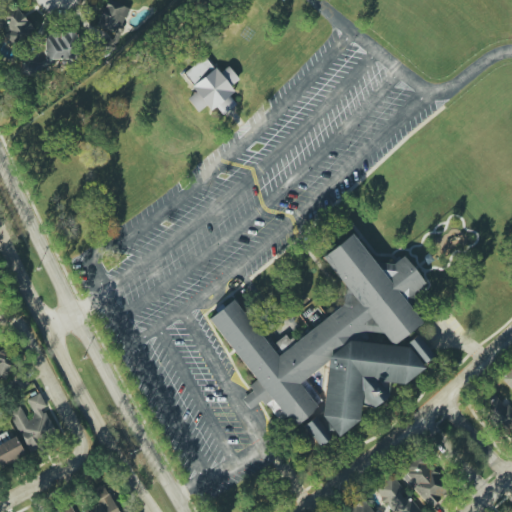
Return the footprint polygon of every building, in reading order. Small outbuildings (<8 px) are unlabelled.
[(106,0),(96,25),(120,34),(130,9),(107,0),(106,0)] [(0,14),(0,24),(7,44),(31,35),(20,7),(0,14)] [(44,34),(45,62),(21,63),(21,75),(35,75),(35,70),(41,70),(40,65),(51,65),(51,59),(74,58),(73,33),(44,34)] [(191,68),(199,80),(191,86),(195,93),(187,99),(197,112),(206,105),(210,111),(216,106),(222,115),(238,103),(227,88),(238,80),(228,66),(217,74),(205,57),(191,68)] [(203,318),(228,300),(271,356),(336,305),(339,290),(313,257),(343,234),(367,261),(388,262),(398,257),(421,283),(408,295),(408,310),(416,324),(410,330),(432,356),(315,449),(295,424),(286,429),(257,403),(248,411),(240,399),(252,383),(203,318)] [(0,372),(12,366),(4,350),(0,352),(0,372)] [(511,367),(501,377),(511,388),(511,367)] [(26,400),(35,417),(27,421),(20,406),(9,412),(27,449),(56,435),(43,409),(46,407),(39,393),(26,400)] [(509,427),(511,431),(511,409),(509,404),(504,408),(495,396),(480,407),(499,434),(509,427)] [(0,466),(24,458),(17,438),(0,443),(0,466)] [(430,505),(449,491),(421,454),(402,468),(430,505)] [(373,489),(392,511),(420,511),(391,474),(373,489)] [(117,511),(104,484),(90,491),(97,505),(83,511),(117,511)] [(373,511),(364,498),(344,511),(343,511),(373,511)]
